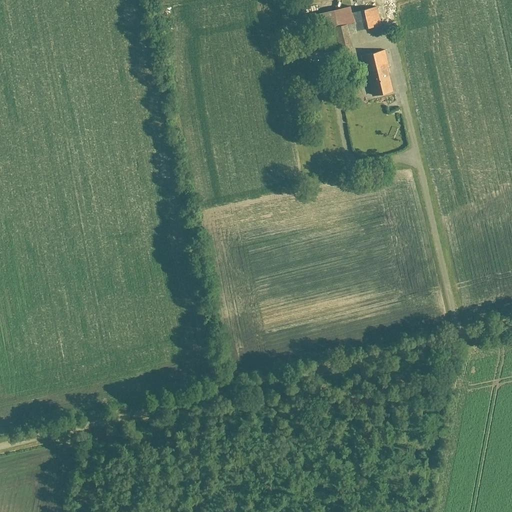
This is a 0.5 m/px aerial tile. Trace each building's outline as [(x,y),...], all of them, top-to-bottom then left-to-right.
[(357,49),(353,34),(381,27),(376,9),(353,14),(351,7),(317,16),(322,34),(337,30),(338,38),(341,37),(345,52),(357,49)] [(280,10),(282,29),(299,27),(297,8),(280,10)] [(157,25),(160,35),(172,33),(170,23),(157,25)] [(362,57),(372,97),(396,91),(386,51),(362,57)] [(294,60),(300,87),(313,84),(306,57),(294,60)]
